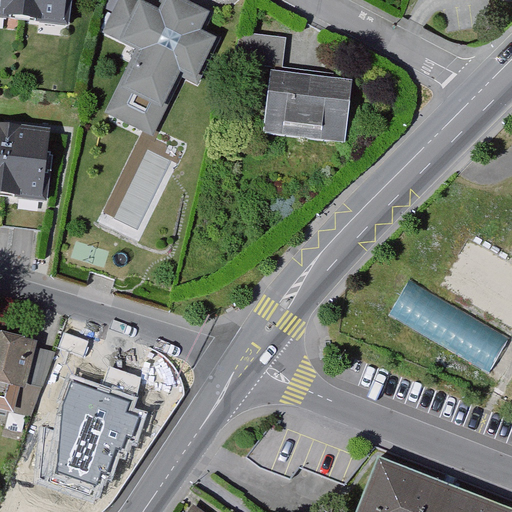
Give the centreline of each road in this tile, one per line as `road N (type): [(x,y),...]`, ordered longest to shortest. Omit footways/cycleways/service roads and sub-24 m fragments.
road 1 (tertiary): [(241,368),(315,271),(494,89)]
road 2 (residential): [(241,368),(511,472)]
road 3 (residential): [(0,287),(241,368)]
road 4 (residential): [(318,0),(494,89)]
road 5 (tertiary): [(143,511),(241,368)]
